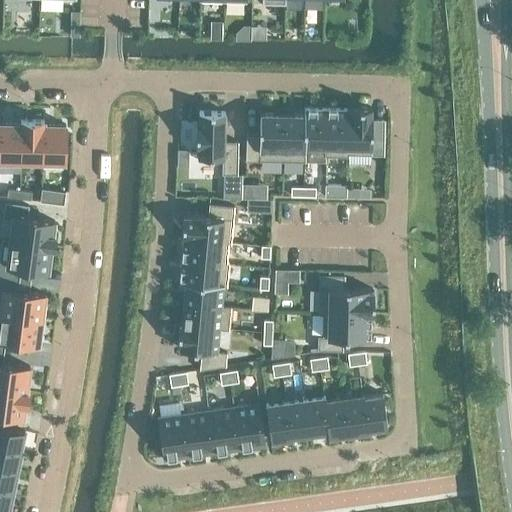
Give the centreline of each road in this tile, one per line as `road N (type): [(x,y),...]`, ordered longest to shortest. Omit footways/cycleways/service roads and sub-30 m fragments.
road 1 (residential): [(166,83),(154,281),(124,481),(403,447)]
road 2 (residential): [(403,447),(393,89),(166,83)]
road 3 (residential): [(98,81),(85,287),(48,511)]
road 4 (primary): [(511,421),(496,52)]
